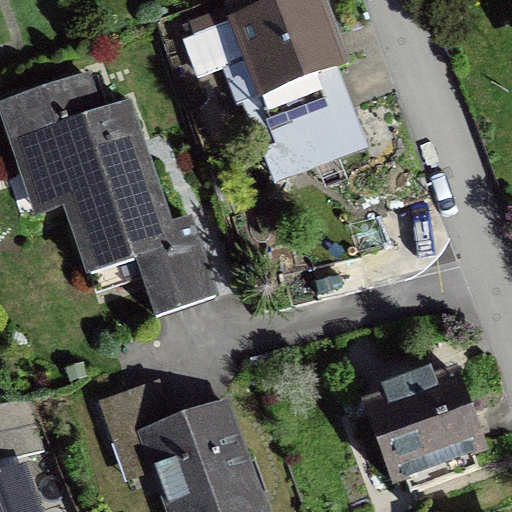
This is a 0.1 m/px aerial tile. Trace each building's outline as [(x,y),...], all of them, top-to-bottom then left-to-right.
[(229,0),(221,3),(224,10),(182,25),(187,39),(182,41),(196,80),(223,71),(236,108),(244,105),(273,186),(370,152),(341,70),(349,67),(325,0),(229,0)] [(102,110),(89,72),(0,102),(0,112),(38,224),(64,215),(86,280),(92,278),(101,302),(142,288),(153,320),(219,298),(191,216),(173,222),(131,100),(102,110)] [(409,497),(477,471),(473,461),(489,454),(456,369),(434,378),(430,370),(381,389),(383,395),(359,404),(393,492),(406,487),(409,497)] [(167,511),(269,511),(228,399),(173,419),(158,380),(97,402),(127,484),(154,474),(167,511)] [(0,406),(0,465),(41,455),(27,400),(0,406)] [(0,511),(42,511),(26,466),(0,475),(0,511)]
